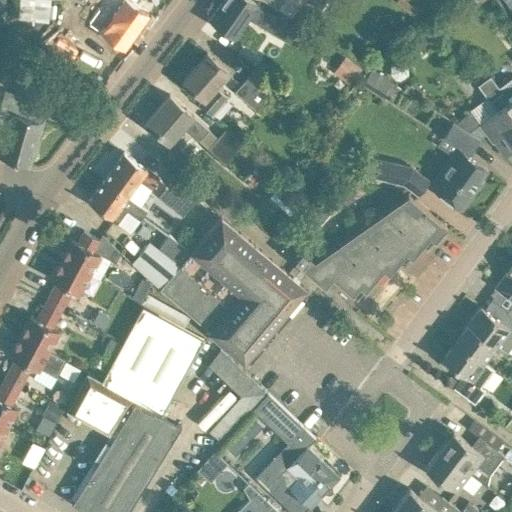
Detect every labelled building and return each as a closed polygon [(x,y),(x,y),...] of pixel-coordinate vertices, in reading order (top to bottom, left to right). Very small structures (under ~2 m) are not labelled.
[(92,24),(101,30),(124,47),(148,14),(127,0),(122,0),(113,13),(104,7),(92,24)] [(257,0),(257,2),(254,0),(222,0),(209,19),(233,36),(247,17),(289,40),(300,20),(263,0),(257,0)] [(269,0),(290,13),(298,0),(269,0)] [(197,103),(211,115),(229,95),(218,85),(229,72),(207,52),(183,79),(203,97),(197,103)] [(363,83),(384,97),(393,82),(372,69),(363,83)] [(242,96),(256,81),(247,74),(234,88),(242,96)] [(471,109),(455,122),(469,130),(480,137),(486,132),(492,140),(502,133),(511,146),(511,145),(511,102),(505,93),(502,90),(499,86),(490,74),(477,83),(496,109),(480,121),(471,109)] [(511,76),(499,86),(502,90),(505,93),(511,102),(511,76)] [(42,120),(47,104),(46,104),(46,105),(5,91),(0,107),(0,110),(10,113),(2,137),(0,136),(0,155),(29,165),(43,120),(42,120)] [(207,145),(216,134),(168,94),(145,120),(168,141),(182,125),(207,145)] [(452,120),(444,133),(471,151),(480,137),(455,122),(452,120)] [(207,147),(225,163),(243,143),(225,127),(207,147)] [(454,153),(431,184),(445,194),(461,206),(474,190),(480,181),(477,179),(485,168),(469,155),(465,152),(458,147),(454,153)] [(245,153),(239,160),(250,171),(255,165),(261,160),(249,149),(245,153)] [(124,151),(104,178),(139,204),(159,177),(124,151)] [(367,174),(403,183),(417,194),(428,179),(411,166),(372,156),(367,174)] [(311,219),(319,225),(360,177),(352,170),(311,219)] [(175,175),(163,189),(169,194),(164,199),(182,214),(185,210),(198,194),(175,175)] [(127,209),(140,219),(147,210),(139,204),(104,178),(88,199),(118,220),(127,209)] [(271,194),(294,213),(305,200),(282,181),(271,194)] [(300,262),(299,263),(324,284),(332,275),(352,292),(359,283),(365,288),(382,267),(388,272),(406,251),(411,255),(429,234),(435,239),(446,225),(431,212),(407,193),(313,260),(301,249),(294,257),(300,262)] [(304,286),(221,215),(179,264),(160,287),(244,358),(244,357),(243,356),(298,291),(304,295),(303,297),(304,297),(306,294),(309,290),(304,286)] [(61,257),(91,274),(103,253),(116,261),(121,251),(102,233),(99,238),(84,230),(78,241),(72,237),(61,257)] [(188,250),(168,234),(158,248),(177,263),(188,250)] [(148,240),(131,261),(160,287),(179,264),(177,263),(158,248),(148,240)] [(46,299),(61,307),(71,289),(80,294),(91,274),(61,257),(50,277),(56,280),(46,299)] [(511,262),(495,285),(498,288),(511,297),(511,302),(509,306),(511,308),(511,262)] [(153,291),(147,299),(165,312),(170,304),(153,291)] [(47,349),(58,329),(51,325),(61,307),(46,299),(36,318),(30,314),(19,335),(47,349)] [(203,337),(142,303),(121,342),(115,352),(101,379),(87,371),(69,404),(100,420),(99,422),(115,431),(71,501),(88,511),(125,511),(181,424),(161,413),(203,337)] [(467,322),(497,344),(497,343),(506,351),(511,343),(511,312),(506,308),(499,318),(481,304),(467,322)] [(98,310),(91,321),(101,327),(108,316),(98,310)] [(467,322),(455,338),(484,360),(497,344),(467,322)] [(47,349),(19,335),(9,354),(15,357),(5,377),(20,385),(30,365),(37,368),(38,366),(54,375),(63,358),(47,349)] [(105,347),(115,352),(121,342),(111,336),(105,347)] [(494,368),(484,360),(455,338),(442,356),(463,372),(453,386),(474,401),(485,387),(482,384),(494,368)] [(66,360),(60,372),(73,379),(80,368),(66,360)] [(10,402),(20,385),(5,377),(0,385),(0,422),(6,426),(16,406),(10,402)] [(324,490),(324,488),(326,488),(334,480),(335,477),(335,473),(334,470),(307,445),(315,436),(305,427),(288,445),(298,454),(286,466),(296,476),(288,485),(280,483),(272,492),(282,501),(293,489),(307,502),(313,495),(315,496),(318,496),(320,495),(321,495),(322,494),(323,492),(324,490)] [(439,448),(469,472),(486,484),(489,473),(504,454),(478,434),(477,435),(482,439),(476,447),(453,430),(439,448)] [(22,459),(35,466),(45,446),(32,440),(22,459)] [(469,472),(439,448),(425,466),(456,489),(469,472)] [(249,497),(241,506),(246,511),(281,511),(249,481),(243,487),(249,497)] [(460,511),(461,511),(461,510),(442,495),(434,506),(409,487),(395,505),(404,511),(460,511)] [(469,501),(461,510),(461,511),(463,511),(473,511),(477,507),(469,501)]
